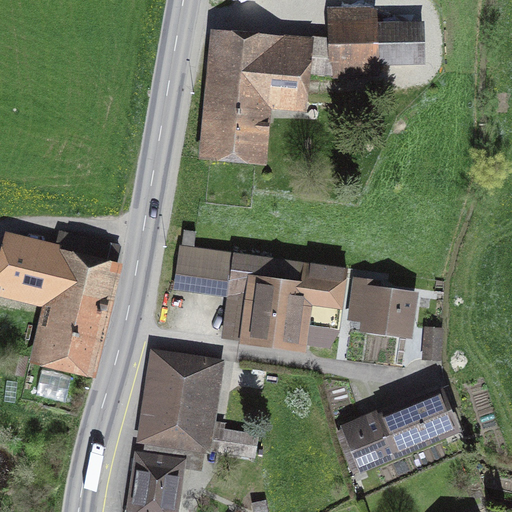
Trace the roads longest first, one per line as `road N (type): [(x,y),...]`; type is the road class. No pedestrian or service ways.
road 1 (secondary): [(183,0),(145,233),(79,511)]
road 2 (track): [(0,231),(145,233)]
